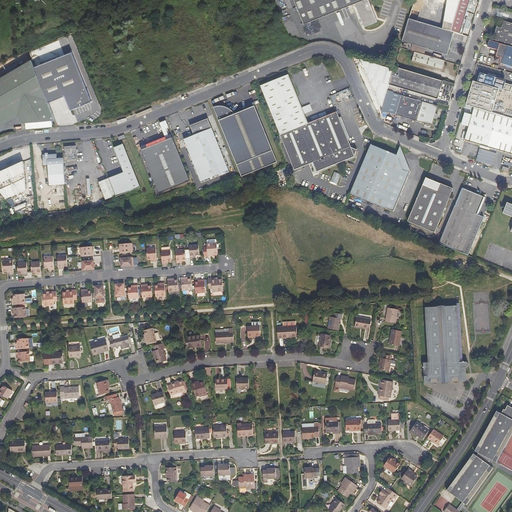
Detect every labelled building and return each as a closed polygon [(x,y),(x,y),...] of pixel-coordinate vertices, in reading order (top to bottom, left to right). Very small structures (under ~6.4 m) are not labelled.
[(293,0),(303,25),(354,5),(363,29),(379,23),(369,0),(293,0)] [(458,0),(451,25),(461,28),(469,0),(458,0)] [(415,22),(417,12),(414,12),(410,11),(407,20),(415,22)] [(446,58),(453,33),(449,32),(441,30),(415,22),(407,20),(400,44),(446,58)] [(461,28),(451,25),(449,32),(453,33),(459,35),(461,28)] [(511,49),(511,27),(502,25),(500,31),(494,30),(490,43),(498,46),(511,49)] [(511,69),(511,49),(498,46),(493,64),(511,69)] [(69,54),(31,69),(46,105),(62,98),(67,112),(89,103),(69,54)] [(444,63),(413,54),(410,64),(441,73),(444,63)] [(28,61),(0,77),(0,116),(11,110),(15,117),(19,124),(51,119),(28,61)] [(442,83),(393,68),(388,85),(437,100),(442,83)] [(371,74),(369,80),(380,83),(382,77),(371,74)] [(354,156),(335,112),(307,123),(287,75),(259,86),(294,169),(312,162),(316,171),(354,156)] [(511,120),(511,93),(511,91),(511,86),(505,84),(503,91),(472,82),(465,106),(471,108),(511,120)] [(378,86),(377,92),(386,94),(387,88),(378,86)] [(331,95),(334,104),(351,98),(348,89),(331,95)] [(431,126),(437,106),(392,93),(390,101),(398,103),(395,115),(431,126)] [(277,161),(255,107),(233,116),(232,113),(230,111),(228,109),(225,107),(223,106),(220,106),(218,106),(215,106),(212,107),(239,176),(277,161)] [(511,120),(471,108),(469,114),(472,115),(464,142),(511,155),(511,120)] [(11,110),(0,116),(0,126),(15,117),(11,110)] [(462,120),(468,123),(471,116),(464,113),(462,120)] [(186,151),(200,181),(226,170),(213,135),(212,132),(206,118),(186,126),(190,135),(181,139),(185,148),(186,151)] [(158,124),(145,127),(147,134),(160,131),(158,124)] [(187,180),(169,137),(167,138),(168,146),(168,153),(170,163),(173,169),(175,176),(178,182),(179,184),(187,180)] [(156,193),(179,184),(178,182),(175,176),(173,169),(170,163),(168,153),(168,146),(167,138),(138,150),(156,193)] [(138,187),(121,144),(111,148),(121,172),(106,178),(112,194),(113,197),(138,187)] [(73,156),(73,145),(61,146),(62,157),(64,157),(73,156)] [(393,211),(409,173),(405,172),(403,170),(399,165),(402,163),(402,162),(402,161),(402,160),(401,159),(400,160),(396,161),(395,157),(369,147),(350,193),(393,211)] [(410,170),(398,148),(395,157),(396,161),(400,160),(401,159),(402,160),(402,161),(402,162),(402,163),(399,165),(403,170),(405,172),(409,173),(410,170)] [(480,148),(477,161),(492,165),(496,153),(480,148)] [(46,154),(46,155),(45,156),(45,154),(45,153),(42,153),(42,154),(39,155),(40,165),(44,164),(46,185),(62,184),(60,158),(54,158),(53,154),(46,154)] [(0,195),(3,199),(23,190),(21,161),(5,168),(4,167),(1,169),(2,170),(0,170),(0,195)] [(331,182),(338,184),(340,173),(334,172),(331,182)] [(106,178),(105,177),(95,181),(101,198),(112,194),(106,178)] [(432,233),(451,188),(425,177),(407,222),(432,233)] [(440,244),(471,255),(485,217),(480,215),(486,197),(461,187),(440,244)] [(511,232),(511,205),(507,204),(503,214),(511,217),(511,228),(510,232),(511,232)] [(204,255),(209,255),(209,253),(211,253),(214,253),(214,242),(213,242),(214,239),(204,239),(204,255)] [(130,251),(129,242),(116,243),(116,252),(130,251)] [(195,254),(195,244),(186,244),(187,257),(189,257),(191,254),(193,254),(195,254)] [(90,254),(90,246),(77,246),(78,255),(90,254)] [(154,259),(153,247),(143,247),(144,258),(147,258),(147,260),(154,259)] [(168,260),(167,249),(158,250),(159,263),(163,263),(163,260),(166,260),(168,260)] [(183,259),(182,249),(173,249),(174,262),(178,261),(177,259),(180,259),(183,259)] [(65,265),(64,254),(55,255),(56,268),(60,268),(60,265),(62,265),(65,265)] [(51,262),(50,255),(41,256),(42,266),(46,266),(48,266),(49,268),(51,268),(51,262)] [(131,265),(130,256),(117,257),(118,266),(131,265)] [(11,271),(11,265),(10,258),(0,259),(0,261),(1,270),(4,270),(7,270),(7,272),(11,271)] [(92,268),(91,259),(78,260),(79,269),(92,268)] [(25,270),(24,261),(14,261),(15,273),(18,272),(21,272),(21,274),(25,274),(25,270)] [(38,273),(37,261),(28,261),(29,272),(32,271),(35,271),(35,273),(38,273)] [(188,289),(188,278),(185,278),(181,278),(181,277),(178,277),(179,290),(188,289)] [(175,290),(174,279),(169,279),(168,278),(165,278),(166,290),(175,290)] [(202,291),(201,278),(198,278),(198,280),(195,281),(192,281),(192,287),(193,292),(202,291)] [(220,291),(219,279),(215,279),(212,279),(212,278),(205,278),(206,287),(209,287),(209,291),(220,291)] [(162,295),(162,282),(158,282),(158,284),(155,284),(152,284),(152,288),(152,295),(154,295),(161,295),(162,295)] [(122,295),(121,283),(112,283),(113,295),(122,295)] [(149,296),(148,285),(145,285),(142,285),(142,283),(138,284),(139,296),(149,296)] [(101,297),(100,284),(91,285),(92,297),(101,297)] [(136,297),(135,284),(131,284),(131,286),(128,286),(125,287),(126,297),(136,297)] [(74,299),(73,289),(66,290),(66,292),(63,292),(60,292),(61,303),(71,303),(71,299),(74,299)] [(89,301),(88,290),(85,290),(82,290),(82,289),(78,289),(79,301),(89,301)] [(54,300),(54,290),(46,291),(47,292),(44,293),(40,293),(41,305),(52,304),(52,300),(54,300)] [(22,302),(21,293),(11,293),(11,297),(11,299),(9,299),(9,303),(22,302)] [(23,315),(22,306),(10,306),(10,311),(13,311),(12,313),(12,316),(23,315)] [(461,360),(457,306),(423,308),(426,363),(422,364),(423,381),(459,379),(463,375),(463,368),(465,367),(466,366),(466,363),(464,362),(460,363),(459,360),(461,360)] [(395,323),(398,309),(387,307),(385,321),(395,323)] [(338,329),(340,317),(342,317),(343,313),(334,312),(334,316),(331,315),(328,328),(338,329)] [(368,329),(370,319),(355,316),(353,326),(368,329)] [(279,325),(280,338),(289,337),(289,335),(297,335),(296,324),(291,325),(291,320),(284,320),(284,325),(279,325)] [(161,337),(158,324),(150,326),(151,330),(152,334),(150,334),(151,340),(161,337)] [(262,334),(262,324),(250,324),(250,336),(254,336),(254,334),(258,334),(262,334)] [(236,336),(236,325),(218,326),(218,336),(236,336)] [(397,345),(400,330),(391,328),(388,343),(397,345)] [(205,340),(203,330),(189,332),(190,342),(205,340)] [(330,346),(331,340),(330,340),(330,337),(331,334),(321,332),(319,345),(330,346)] [(130,339),(132,339),(130,333),(115,337),(114,334),(110,335),(113,344),(122,342),(123,346),(131,343),(130,339)] [(26,345),(25,336),(14,336),(15,340),(15,342),(13,342),(13,347),(26,345)] [(107,347),(104,337),(90,340),(93,350),(101,348),(107,347)] [(171,344),(170,339),(159,342),(159,346),(157,346),(158,351),(160,351),(161,355),(162,359),(172,356),(169,344),(171,344)] [(79,354),(79,343),(66,344),(67,355),(79,354)] [(26,348),(14,349),(14,353),(16,353),(16,355),(16,359),(29,358),(30,357),(30,353),(27,353),(26,348)] [(57,359),(57,351),(39,352),(40,362),(47,361),(47,362),(52,362),(54,360),(57,359)] [(393,368),(394,362),(389,361),(390,357),(381,355),(381,358),(379,358),(377,370),(386,372),(387,367),(393,368)] [(326,384),(327,374),(314,372),(313,380),(312,384),(312,385),(322,387),(322,383),(326,384)] [(422,384),(464,381),(463,375),(459,379),(423,381),(422,384)] [(250,387),(250,376),(237,376),(238,387),(250,387)] [(352,391),(354,380),(349,379),(345,378),(345,377),(340,376),(340,378),(336,377),(334,387),(352,391)] [(228,389),(228,378),(222,378),(222,377),(215,377),(216,389),(228,389)] [(107,379),(107,378),(98,380),(101,391),(110,389),(109,385),(107,379)] [(185,388),(183,379),(177,381),(176,379),(171,380),(171,382),(168,383),(170,391),(185,388)] [(206,393),(203,379),(199,380),(196,381),(196,379),(191,380),(195,396),(206,393)] [(389,398),(391,383),(381,381),(380,388),(377,388),(376,396),(389,398)] [(0,393),(5,396),(10,388),(0,383),(0,393)] [(64,383),(59,383),(59,394),(64,394),(64,395),(79,395),(78,383),(64,384),(64,383)] [(164,396),(161,386),(150,389),(153,399),(164,396)] [(56,389),(44,389),(45,399),(56,399),(56,389)] [(123,407),(120,393),(118,393),(117,391),(105,394),(106,397),(107,396),(110,396),(110,399),(113,409),(123,407)] [(491,462),(494,464),(511,433),(511,409),(507,407),(505,412),(503,411),(501,415),(497,413),(474,452),(477,454),(475,457),(473,455),(445,492),(462,503),(456,511),(448,506),(443,511),(458,511),(464,505),(465,505),(491,469),(489,467),(491,462)] [(398,429),(397,416),(391,416),(391,420),(386,421),(386,431),(393,431),(393,430),(398,429)] [(337,433),(337,422),(336,422),(336,418),(324,418),(324,432),(332,432),(332,433),(337,433)] [(359,430),(359,420),(343,420),(343,430),(352,429),(352,431),(359,430)] [(426,431),(413,422),(407,430),(420,440),(426,431)] [(166,436),(166,423),(153,423),(153,434),(161,434),(161,436),(166,436)] [(318,436),(317,425),(313,425),(313,423),(300,423),(301,439),(306,438),(306,437),(318,436)] [(251,433),(251,424),(240,424),(235,424),(235,435),(245,435),(245,433),(251,433)] [(378,424),(362,424),(362,435),(365,435),(366,436),(373,436),(374,434),(378,434),(378,424)] [(225,434),(225,425),(212,425),(212,436),(218,436),(218,434),(225,434)] [(208,437),(208,426),(204,426),(203,427),(194,427),(194,437),(208,437)] [(184,442),(184,429),(171,430),(171,440),(179,440),(179,442),(184,442)] [(435,446),(442,436),(432,429),(425,439),(435,446)] [(90,445),(90,434),(85,434),(81,434),(81,430),(76,430),(74,430),(74,434),(72,434),(72,442),(80,442),(83,442),(83,445),(90,445)] [(278,442),(277,431),(264,431),(264,441),(269,441),(269,440),(272,440),(272,442),(278,442)] [(294,441),(293,431),(282,432),(282,442),(288,442),(288,441),(294,441)] [(23,449),(23,437),(8,437),(8,449),(23,449)] [(128,446),(128,437),(112,437),(112,445),(117,445),(117,447),(128,446)] [(108,448),(108,438),(95,438),(95,448),(99,448),(108,448)] [(48,453),(48,442),(30,443),(31,453),(48,453)] [(69,452),(69,442),(54,442),(54,452),(69,452)] [(355,469),(355,466),(358,466),(358,458),(343,458),(343,467),(341,467),(341,474),(355,474),(355,469)] [(392,473),(398,464),(388,458),(382,466),(392,473)] [(227,463),(215,464),(216,474),(225,474),(229,473),(229,469),(227,469),(227,463)] [(211,474),(210,464),(201,464),(201,466),(197,466),(198,477),(202,477),(202,474),(211,474)] [(174,480),(174,466),(173,466),(163,466),(163,480),(174,480)] [(314,475),(314,468),(310,468),(310,467),(301,467),(302,477),(310,477),(310,475),(314,475)] [(273,469),(265,469),(265,471),(260,470),(261,478),(266,478),(266,479),(274,479),(273,469)] [(410,486),(415,478),(411,475),(409,474),(410,472),(407,469),(400,479),(404,481),(410,486)] [(79,484),(79,474),(72,474),(72,475),(66,475),(66,484),(79,484)] [(130,489),(130,480),(133,480),(133,475),(121,475),(122,489),(130,489)] [(240,478),(235,478),(235,480),(236,486),(236,488),(244,488),(244,491),(251,491),(251,475),(243,475),(243,478),(240,478)] [(348,492),(353,485),(341,476),(336,483),(338,484),(333,490),(342,496),(344,493),(346,490),(348,492)] [(199,485),(194,483),(191,489),(195,491),(199,485)] [(109,496),(108,487),(94,487),(95,496),(109,496)] [(381,508),(389,497),(391,499),(393,495),(384,488),(381,492),(379,491),(376,495),(378,496),(373,503),(381,508)] [(185,498),(188,494),(181,491),(180,493),(176,490),(171,498),(181,505),(185,498)] [(131,507),(131,501),(132,501),(132,492),(131,492),(121,492),(121,501),(119,501),(119,507),(131,507)] [(199,511),(201,511),(206,505),(199,500),(200,498),(194,494),(186,508),(193,511),(194,509),(197,511),(199,511)] [(327,511),(334,511),(340,504),(331,497),(323,509),(327,511)]
